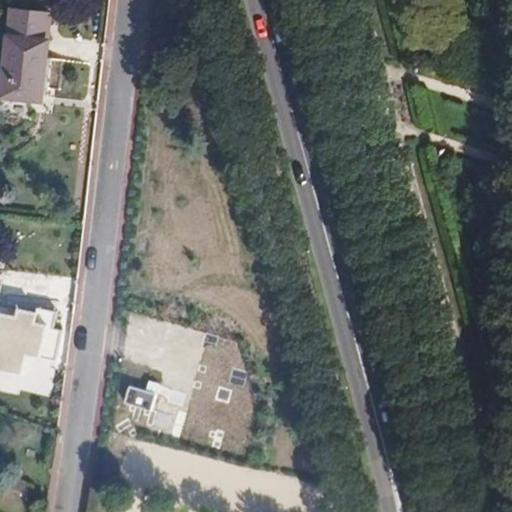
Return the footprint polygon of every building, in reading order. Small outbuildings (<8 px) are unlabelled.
[(0,68),(0,122),(2,123),(21,40),(4,38),(0,68)] [(21,40),(2,123),(33,127),(43,43),(21,40)] [(130,219),(157,221),(158,189),(131,188),(130,219)] [(159,233),(127,232),(124,309),(157,310),(159,233)] [(236,371),(225,309),(193,314),(196,335),(183,338),(186,353),(176,354),(184,403),(257,391),(253,368),(236,371)] [(51,335),(55,316),(31,311),(29,320),(0,314),(0,355),(9,357),(7,371),(23,375),(25,362),(55,369),(61,337),(51,335)] [(115,342),(133,344),(135,328),(118,325),(115,342)] [(189,447),(194,425),(155,416),(150,439),(189,447)]
